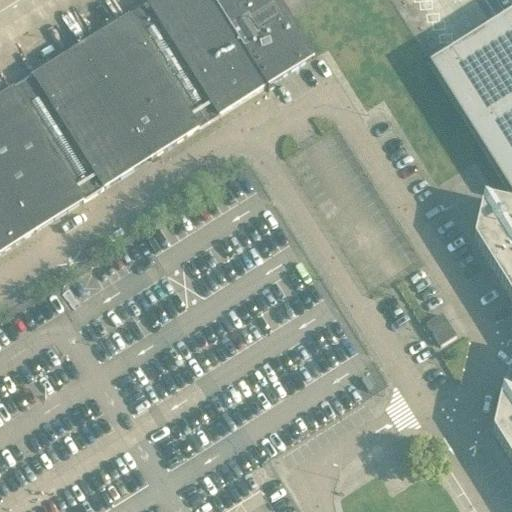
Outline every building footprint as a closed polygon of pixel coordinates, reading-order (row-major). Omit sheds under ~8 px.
[(267,90),(210,0),(157,0),(148,6),(220,120),(266,90),(268,93),(274,89),(273,86),(267,90)] [(314,60),(276,0),(210,0),(267,90),(273,86),(314,60)] [(220,120),(148,6),(128,19),(199,132),(220,120)] [(511,15),(429,68),(434,75),(511,199),(511,15)] [(199,132),(128,19),(80,49),(151,162),(199,132)] [(151,162),(80,49),(33,78),(104,192),(151,162)] [(104,192),(33,78),(12,91),(84,205),(104,192)] [(84,205),(12,91),(0,98),(0,176),(36,235),(84,205)] [(0,257),(36,235),(0,176),(0,257)] [(511,207),(484,201),(474,242),(511,302),(511,207)] [(456,340),(442,317),(426,327),(441,350),(456,340)] [(511,394),(501,392),(491,433),(511,465),(511,394)]
